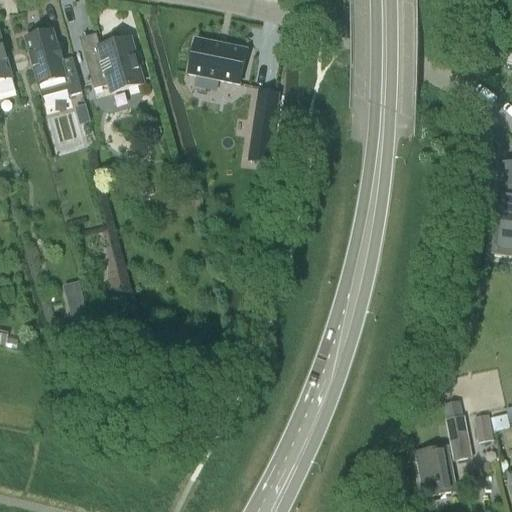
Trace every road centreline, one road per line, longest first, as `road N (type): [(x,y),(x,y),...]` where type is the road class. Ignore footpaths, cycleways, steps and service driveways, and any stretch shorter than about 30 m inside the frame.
road 1 (primary): [(269,511),(323,397),(354,288),(376,179),(383,0)]
road 2 (residential): [(511,121),(423,69),(211,0)]
